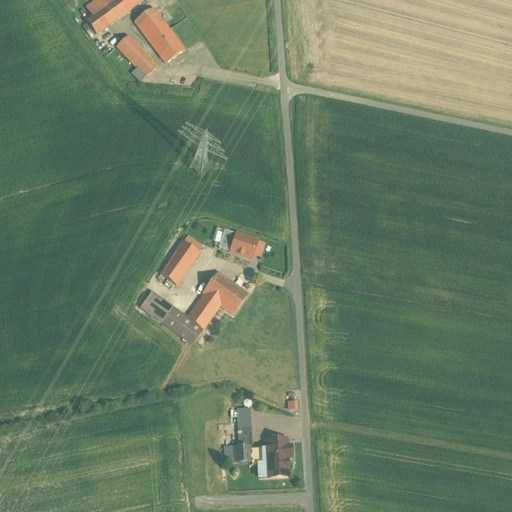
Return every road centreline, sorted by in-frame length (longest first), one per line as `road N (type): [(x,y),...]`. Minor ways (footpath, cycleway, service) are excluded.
road 1 (unclassified): [(309,511),(283,89)]
road 2 (unclassified): [(283,89),(511,135)]
